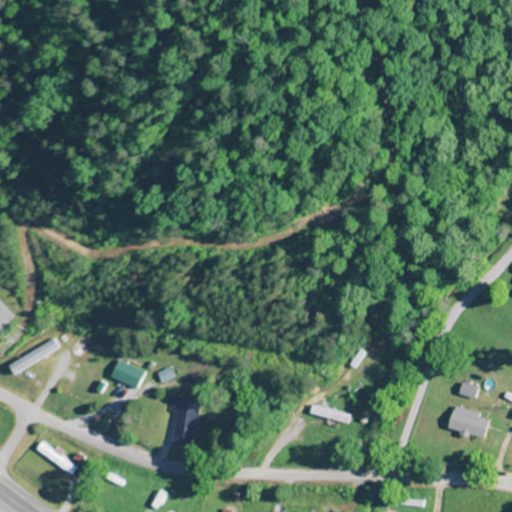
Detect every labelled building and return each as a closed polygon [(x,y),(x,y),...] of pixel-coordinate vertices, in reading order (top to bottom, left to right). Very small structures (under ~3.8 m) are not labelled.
[(57,347),(50,338),(11,366),(17,375),(57,347)] [(112,380),(140,389),(146,372),(119,362),(112,380)] [(479,397),(480,387),(464,384),(463,395),(479,397)] [(200,399),(168,398),(168,413),(177,414),(176,445),(198,446),(200,399)] [(354,416),(314,405),(312,413),(351,425),(354,416)] [(484,411),(456,407),(453,432),(489,437),(492,419),(483,417),(484,411)] [(36,451),(73,475),(79,465),(41,441),(36,451)] [(109,479),(143,492),(146,484),(111,472),(109,479)]
